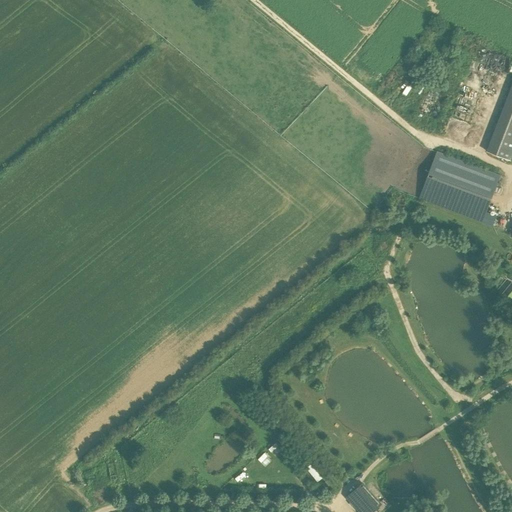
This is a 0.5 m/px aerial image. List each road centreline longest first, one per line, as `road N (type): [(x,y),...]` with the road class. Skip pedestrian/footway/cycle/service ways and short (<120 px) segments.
road 1 (unclassified): [(100,511),(327,508)]
road 2 (track): [(412,134),(252,0)]
